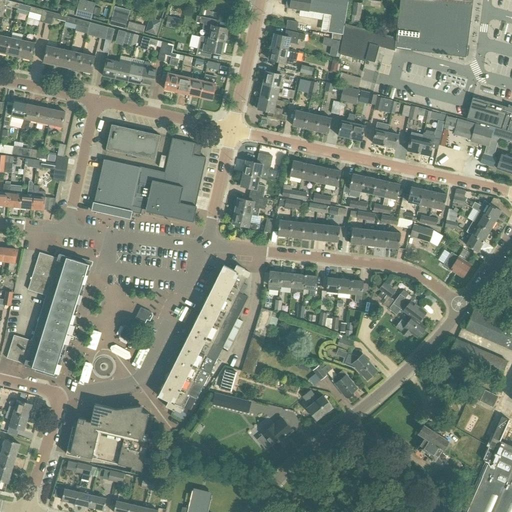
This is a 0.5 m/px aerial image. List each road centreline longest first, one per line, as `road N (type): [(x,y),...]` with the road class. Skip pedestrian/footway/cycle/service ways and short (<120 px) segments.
road 1 (residential): [(250,511),(309,450),(416,363),(461,308)]
road 2 (residential): [(231,130),(511,193)]
road 3 (residential): [(206,244),(375,263),(409,272),(461,308)]
road 4 (residential): [(61,396),(138,381),(191,274)]
road 5 (residential): [(93,97),(231,130)]
road 6 (residential): [(67,232),(93,97)]
road 7 (residential): [(231,130),(260,0)]
road 8 (residential): [(110,236),(101,267),(191,274)]
road 9 (residential): [(26,511),(61,396)]
